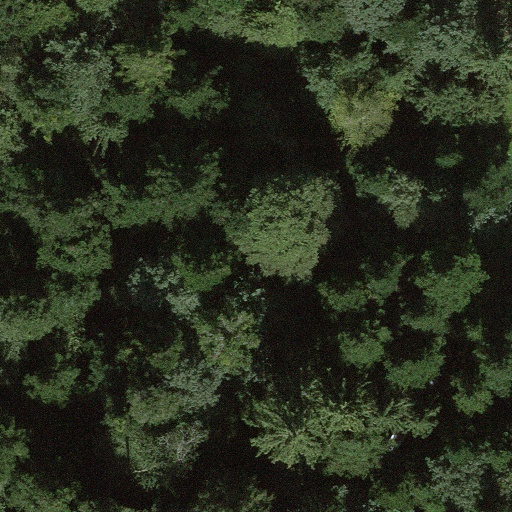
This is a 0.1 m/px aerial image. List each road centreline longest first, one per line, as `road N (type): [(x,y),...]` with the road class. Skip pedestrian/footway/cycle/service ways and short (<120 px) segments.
road 1 (track): [(509,103),(225,166),(0,263)]
road 2 (track): [(348,511),(468,283),(509,103)]
